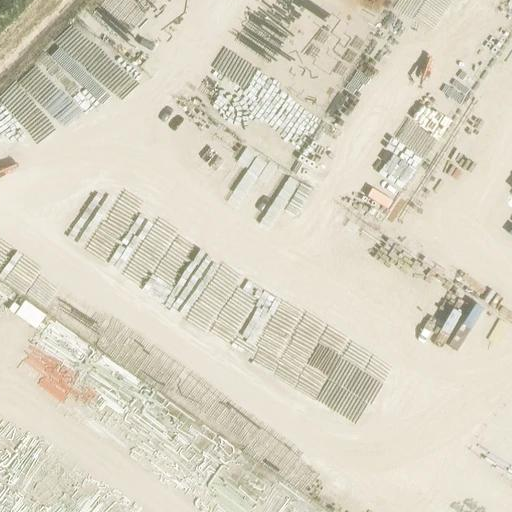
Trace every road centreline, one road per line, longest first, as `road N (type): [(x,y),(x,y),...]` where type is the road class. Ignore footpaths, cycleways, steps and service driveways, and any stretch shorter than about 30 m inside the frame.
road 1 (unknown): [(278,299),(454,13)]
road 2 (unknown): [(45,218),(171,94),(243,0)]
road 3 (unknown): [(45,218),(92,225),(278,299)]
road 4 (unknown): [(378,358),(511,168)]
